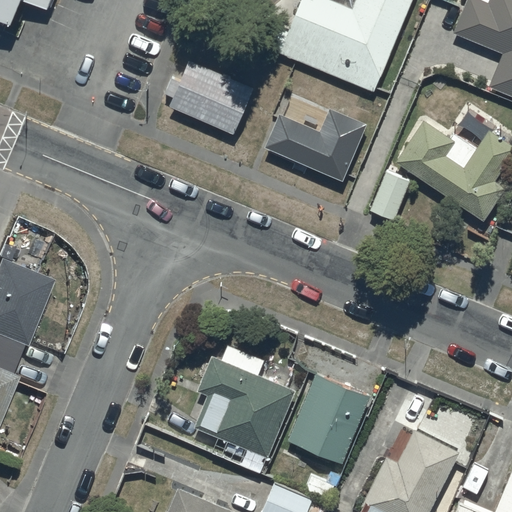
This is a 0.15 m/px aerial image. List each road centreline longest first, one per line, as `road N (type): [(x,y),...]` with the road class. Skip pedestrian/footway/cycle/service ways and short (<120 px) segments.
road 1 (residential): [(511,348),(176,210)]
road 2 (residential): [(176,210),(51,511)]
road 3 (residential): [(176,210),(0,137)]
